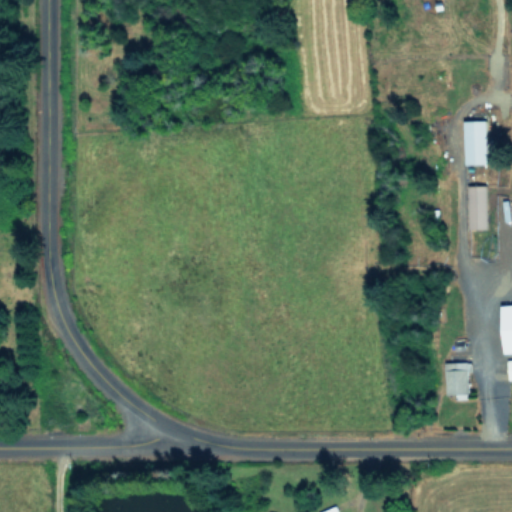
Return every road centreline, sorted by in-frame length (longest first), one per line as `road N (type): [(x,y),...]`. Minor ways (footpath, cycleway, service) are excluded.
road 1 (tertiary): [(144,413),(77,352),(43,281),(37,0)]
road 2 (tertiary): [(511,439),(232,439),(144,413)]
road 3 (tertiary): [(0,445),(112,439),(132,431),(144,413)]
